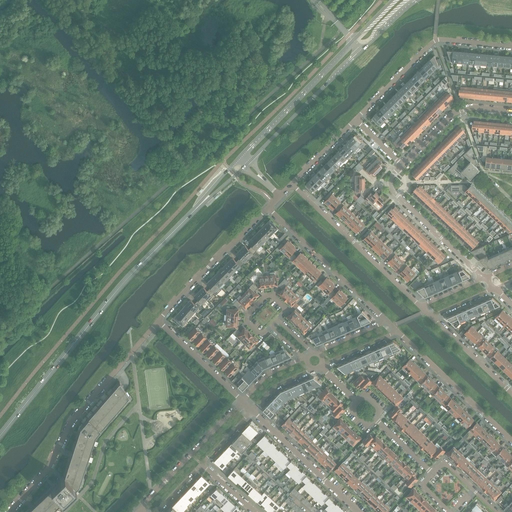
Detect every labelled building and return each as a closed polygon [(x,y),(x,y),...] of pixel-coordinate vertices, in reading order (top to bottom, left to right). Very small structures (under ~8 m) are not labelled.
[(456,64),(458,52),(457,52),(456,52),(447,51),(451,61),(457,62),(456,64)] [(438,66),(436,59),(434,55),(428,62),(427,63),(434,70),(438,66)] [(434,70),(427,63),(424,66),(423,67),(430,74),(434,70)] [(430,74),(423,67),(420,70),(419,71),(418,71),(426,79),(430,74)] [(426,79),(418,71),(418,72),(418,71),(416,72),(417,73),(415,74),(416,75),(415,75),(414,76),(421,83),(426,79)] [(461,85),(462,75),(451,74),(453,80),(457,80),(457,85),(455,85),(457,89),(459,90),(460,85),(461,85)] [(421,83),(414,76),(411,79),(411,80),(410,80),(418,88),(417,87),(421,83)] [(449,88),(445,85),(448,82),(446,76),(438,84),(445,91),(449,94),(450,93),(451,91),(450,87),(449,88)] [(418,88),(410,80),(407,83),(406,84),(413,91),(414,93),(418,88)] [(413,91),(406,84),(403,87),(402,88),(401,89),(408,96),(413,91)] [(408,96),(401,89),(398,91),(399,92),(398,93),(398,92),(397,93),(404,100),(408,96)] [(452,97),(453,96),(450,93),(449,94),(445,91),(442,95),(450,102),(454,98),(452,97)] [(404,100),(397,93),(394,96),(394,97),(393,97),(400,104),(404,100)] [(450,102),(442,95),(438,98),(446,106),(450,102)] [(400,104),(393,97),(390,100),(389,101),(397,110),(396,108),(400,104)] [(446,106),(438,98),(434,102),(442,110),(446,106)] [(397,110),(389,101),(386,104),(385,105),(384,106),(393,114),(397,110)] [(442,110),(434,102),(430,106),(438,114),(442,110)] [(393,114),(384,106),(381,108),(382,109),(381,110),(381,109),(380,110),(387,117),(388,118),(393,114)] [(438,114),(430,106),(426,110),(434,118),(438,114)] [(387,117),(380,110),(377,113),(377,114),(376,114),(384,122),(383,121),(387,117)] [(434,118),(426,110),(428,111),(424,115),(430,122),(434,118)] [(384,122),(376,114),(372,118),(380,127),(383,123),(384,122)] [(430,122),(424,115),(420,119),(427,126),(430,122)] [(427,126),(420,119),(416,123),(423,129),(427,126)] [(423,129),(416,123),(412,127),(419,133),(423,129)] [(465,133),(464,131),(461,127),(460,128),(459,126),(455,130),(462,137),(465,133)] [(419,133),(412,127),(409,130),(415,137),(419,133)] [(415,137),(409,130),(407,129),(403,133),(411,141),(415,137)] [(462,137),(455,130),(451,134),(458,141),(462,137)] [(411,141),(403,133),(400,136),(399,136),(408,145),(411,141)] [(458,141),(451,134),(447,138),(454,145),(458,141)] [(362,142),(355,135),(351,139),(359,147),(358,146),(362,142)] [(408,145),(399,136),(393,142),(397,147),(399,145),(402,147),(406,143),(407,145),(408,145)] [(454,145),(447,138),(443,142),(450,149),(454,145)] [(359,147),(351,139),(350,140),(351,140),(350,141),(348,142),(348,141),(347,142),(347,143),(354,150),(355,151),(359,147)] [(450,149),(443,142),(439,146),(446,152),(450,149)] [(354,150),(347,143),(347,144),(346,145),(346,144),(343,147),(350,154),(354,150)] [(486,167),(487,157),(488,146),(477,145),(479,150),(483,151),(483,156),(481,157),(483,162),(486,162),(485,167),(486,167)] [(446,152),(439,146),(436,150),(442,156),(446,152)] [(350,154),(343,147),(343,148),(342,148),(339,151),(348,159),(346,157),(350,154)] [(470,178),(479,170),(477,164),(475,159),(474,159),(470,156),(473,152),(471,147),(463,155),(470,162),(462,170),(467,175),(469,177),(470,178)] [(442,156),(436,150),(432,153),(439,160),(442,156)] [(348,159),(339,151),(338,152),(336,155),(344,163),(348,159)] [(439,160),(432,153),(428,157),(435,164),(439,160)] [(344,163),(336,155),(335,155),(335,156),(334,156),(332,158),(339,165),(342,161),(344,163)] [(467,175),(462,170),(457,166),(464,158),(462,156),(448,170),(453,175),(456,172),(463,179),(467,175)] [(435,164),(428,157),(424,161),(431,168),(435,164)] [(339,165),(332,158),(331,159),(332,159),(331,160),(330,160),(328,162),(335,169),(339,165)] [(382,167),(380,164),(382,162),(378,158),(375,160),(374,159),(370,163),(378,171),(382,167)] [(431,168),(424,161),(420,165),(427,172),(431,168)] [(335,169),(328,162),(327,163),(328,163),(327,164),(324,166),(332,174),(331,173),(335,169)] [(378,171),(370,163),(366,167),(368,168),(365,170),(370,174),(372,172),(374,175),(378,171)] [(427,172),(420,165),(416,169),(423,176),(427,172)] [(332,174),(324,166),(324,167),(323,168),(320,170),(328,178),(332,174)] [(423,176),(416,169),(412,173),(414,175),(413,175),(417,178),(419,180),(423,176)] [(328,178),(320,170),(320,171),(319,172),(319,171),(317,174),(325,182),(328,178)] [(325,182),(317,174),(316,174),(315,175),(313,178),(321,186),(325,182)] [(365,183),(365,178),(361,178),(361,175),(355,175),(355,183),(365,183)] [(321,186),(313,178),(312,178),(312,179),(311,179),(309,181),(316,188),(317,190),(321,186)] [(316,188),(309,181),(308,182),(309,182),(308,183),(305,185),(312,192),(316,188)] [(365,189),(365,183),(355,183),(355,192),(361,192),(361,189),(365,189)] [(463,194),(472,184),(471,184),(468,188),(466,186),(464,185),(451,185),(448,188),(451,191),(451,192),(461,192),(463,194)] [(469,195),(476,188),(472,184),(463,194),(465,191),(469,195)] [(417,196),(423,190),(419,186),(418,188),(417,187),(414,190),(415,191),(413,193),(417,196)] [(473,199),(480,192),(476,188),(469,195),(473,199)] [(421,200),(427,193),(423,190),(417,196),(421,200)] [(328,206),(336,198),(330,192),(324,198),(326,200),(325,202),(326,203),(326,204),(328,206)] [(372,205),(380,196),(375,192),(373,195),(371,193),(367,197),(369,199),(368,201),(372,205)] [(477,202),(483,196),(480,192),(473,199),(477,202)] [(425,204),(431,197),(427,193),(421,200),(425,204)] [(383,205),(381,203),(384,200),(380,196),(372,205),(376,208),(377,207),(379,209),(383,205)] [(481,206),(487,199),(483,196),(477,202),(481,206)] [(429,208),(435,201),(431,197),(425,204),(429,208)] [(336,209),(342,203),(336,198),(328,206),(331,209),(331,208),(333,209),(334,208),(336,209)] [(485,210),(491,203),(487,199),(481,206),(485,210)] [(433,211),(439,204),(435,201),(429,208),(433,211)] [(340,217),(348,209),(342,203),(336,209),(338,211),(336,213),(338,214),(337,215),(340,217)] [(489,214),(495,207),(491,203),(485,210),(489,214)] [(436,215),(443,208),(439,204),(433,211),(436,215)] [(392,218),(398,211),(394,207),(393,209),(392,208),(389,211),(389,212),(388,214),(392,218)] [(493,217),(499,210),(495,207),(489,214),(493,217)] [(440,219),(447,212),(443,208),(436,215),(440,219)] [(344,220),(352,213),(348,209),(340,217),(342,220),(343,219),(344,220)] [(496,221),(503,214),(499,210),(493,217),(496,221)] [(396,222),(402,215),(398,211),(392,218),(396,222)] [(444,223),(451,216),(447,212),(440,219),(444,223)] [(349,224),(356,217),(352,213),(344,220),(344,221),(347,224),(347,223),(349,224)] [(500,225),(507,218),(503,214),(496,221),(500,225)] [(400,225),(406,218),(402,215),(396,222),(400,225)] [(448,226),(455,219),(451,216),(444,223),(448,226)] [(353,228),(360,221),(356,217),(349,224),(348,225),(351,228),(351,227),(353,228)] [(402,230),(410,222),(406,218),(400,225),(399,227),(402,230)] [(504,229),(511,222),(507,218),(500,225),(504,229)] [(452,230),(459,223),(455,219),(448,226),(452,230)] [(277,228),(275,226),(276,225),(273,222),(272,223),(270,221),(266,225),(265,224),(273,232),(277,228)] [(360,233),(366,226),(360,221),(353,228),(352,229),(355,231),(357,232),(358,231),(360,233)] [(406,234),(414,226),(410,222),(402,230),(406,234)] [(456,234),(463,227),(459,223),(452,230),(456,234)] [(273,232),(265,224),(263,227),(262,229),(261,228),(269,236),(273,232)] [(411,236),(418,230),(414,226),(406,234),(407,234),(408,233),(411,236)] [(460,237),(467,231),(463,227),(456,234),(460,237)] [(259,232),(257,233),(265,241),(269,236),(261,228),(258,231),(259,232)] [(367,243),(368,243),(375,235),(369,229),(363,235),(365,237),(364,239),(365,240),(365,241),(367,243)] [(415,240),(422,233),(418,230),(411,236),(415,240)] [(464,241),(470,234),(467,231),(460,237),(464,241)] [(483,246),(471,251),(475,255),(478,254),(480,258),(479,259),(482,261),(484,263),(489,268),(490,268),(492,267),(493,266),(500,263),(501,263),(502,262),(503,262),(510,259),(511,258),(511,257),(511,232),(507,235),(503,237),(498,239),(493,241),(488,244),(485,245),(483,246)] [(255,236),(253,237),(260,245),(265,241),(257,233),(254,235),(255,236)] [(418,245),(426,237),(422,233),(415,240),(414,242),(418,245)] [(468,245),(474,238),(470,234),(464,241),(468,245)] [(371,247),(379,239),(375,235),(368,243),(369,244),(369,245),(371,247)] [(253,237),(252,237),(250,239),(250,240),(249,242),(252,245),(250,247),(255,252),(257,250),(258,251),(260,251),(263,248),(260,245),(253,237)] [(423,248),(430,241),(426,237),(418,245),(420,244),(423,248)] [(472,249),(478,242),(474,238),(468,245),(472,249)] [(376,251),(383,243),(379,239),(371,247),(372,247),(374,248),(373,249),(376,251)] [(285,253),(293,244),(290,242),(289,242),(288,241),(284,245),(282,243),(278,247),(280,250),(281,249),(285,253)] [(427,251),(434,245),(430,241),(423,248),(427,251)] [(380,255),(388,247),(383,243),(376,251),(378,252),(377,253),(380,255)] [(293,253),(296,249),(294,247),(295,247),(293,244),(285,253),(289,256),(288,257),(290,259),(295,255),(293,253)] [(430,257),(438,248),(434,245),(427,251),(426,253),(430,257)] [(255,252),(250,247),(249,249),(245,246),(243,247),(240,249),(248,257),(252,253),(253,254),(255,252)] [(388,259),(393,253),(388,247),(380,255),(382,258),(383,257),(384,258),(386,257),(388,259)] [(434,260),(442,252),(438,248),(430,257),(434,260)] [(248,257),(240,249),(238,252),(237,254),(240,258),(238,260),(243,264),(245,262),(244,261),(248,257)] [(445,257),(446,256),(442,252),(434,260),(438,264),(439,263),(440,264),(448,260),(445,257)] [(297,265),(305,256),(303,254),(302,254),(300,253),(297,257),(295,255),(290,259),(292,262),(293,261),(297,265)] [(391,266),(399,258),(393,253),(388,259),(389,260),(388,262),(389,263),(389,264),(391,266)] [(297,265),(301,268),(308,261),(307,259),(308,259),(305,256),(297,265)] [(243,264),(238,260),(236,262),(233,258),(231,260),(230,259),(228,262),(236,270),(240,266),(241,267),(243,264)] [(399,270),(405,264),(399,258),(391,266),(394,269),(395,268),(396,270),(398,268),(399,270)] [(306,272),(313,264),(313,265),(311,263),(312,263),(309,260),(308,261),(301,268),(306,272)] [(236,270),(228,262),(227,264),(226,263),(224,266),(232,274),(236,270)] [(306,272),(310,276),(317,269),(315,267),(316,267),(313,264),(306,272)] [(403,278),(411,269),(405,264),(399,270),(401,271),(400,273),(401,274),(401,275),(403,278)] [(232,274),(224,266),(223,266),(224,267),(223,268),(222,268),(219,270),(227,278),(232,274)] [(318,277),(321,273),(319,271),(320,271),(317,268),(317,269),(310,276),(314,280),(313,281),(315,283),(320,278),(318,277)] [(411,281),(417,275),(411,269),(403,278),(406,280),(406,279),(408,281),(409,279),(411,281)] [(470,276),(463,269),(462,269),(459,271),(463,279),(465,278),(465,279),(470,276)] [(227,278),(219,270),(217,273),(216,275),(215,274),(223,282),(227,278)] [(463,279),(459,271),(454,273),(458,281),(460,280),(460,281),(463,280),(463,279)] [(453,283),(449,275),(448,273),(443,275),(444,277),(448,286),(450,285),(453,284),(453,283)] [(458,282),(458,281),(454,273),(449,275),(453,283),(455,283),(458,282)] [(223,282),(215,274),(213,277),(213,278),(212,279),(211,279),(219,287),(223,282)] [(448,286),(444,277),(439,279),(443,288),(445,287),(445,288),(448,286)] [(323,289),(331,281),(329,279),(328,279),(326,278),(323,282),(321,280),(316,284),(319,286),(323,289)] [(219,287),(211,279),(208,281),(209,282),(207,283),(211,287),(209,289),(214,294),(216,291),(215,291),(219,287)] [(443,288),(439,279),(434,282),(438,290),(440,289),(440,290),(443,288)] [(438,290),(434,282),(433,280),(428,282),(433,293),(433,292),(435,291),(435,292),(438,291),(438,290)] [(331,290),(335,286),(333,284),(334,284),(331,281),(323,289),(327,293),(327,294),(329,296),(333,292),(331,290)] [(433,293),(428,282),(423,284),(424,286),(428,294),(430,294),(433,293)] [(290,290),(286,286),(287,285),(285,283),(280,287),(282,289),(279,293),(283,297),(290,290)] [(254,292),(256,289),(251,285),(249,287),(250,288),(246,292),(254,299),(258,295),(254,292)] [(428,294),(424,286),(419,288),(418,288),(417,289),(425,297),(428,295),(428,294)] [(214,294),(209,289),(207,291),(203,287),(202,289),(201,288),(199,291),(207,299),(211,295),(211,296),(214,294)] [(287,301),(294,294),(290,290),(283,297),(287,301)] [(336,301),(344,293),(341,291),(339,290),(335,294),(333,292),(329,296),(331,298),(332,298),(336,301)] [(207,299),(199,291),(196,294),(197,294),(195,296),(199,299),(197,302),(201,306),(204,304),(203,303),(207,299)] [(254,299),(246,292),(245,291),(241,295),(242,296),(250,304),(254,299)] [(344,302),(348,298),(346,296),(344,293),(336,301),(340,305),(339,306),(342,308),(346,304),(344,302)] [(297,304),(302,299),(299,297),(298,297),(294,294),(287,301),(287,302),(287,301),(291,305),(293,307),(297,304)] [(250,304),(242,296),(238,300),(235,302),(240,306),(242,304),(246,308),(250,304)] [(500,305),(492,298),(491,298),(491,299),(489,300),(489,299),(486,300),(490,309),(500,305)] [(201,306),(197,302),(195,304),(191,300),(189,302),(188,301),(186,304),(195,312),(198,307),(199,308),(201,306)] [(490,309),(486,300),(486,301),(484,302),(484,301),(481,303),(485,312),(490,309)] [(485,312),(481,303),(479,304),(476,305),(480,314),(485,312)] [(195,312),(186,304),(187,305),(185,306),(184,306),(182,309),(191,316),(195,312)] [(480,314),(476,305),(474,306),(471,307),(475,316),(480,314)] [(475,316),(471,307),(471,308),(469,308),(466,309),(470,318),(475,316)] [(292,321),(299,314),(301,312),(297,308),(288,317),(292,321)] [(191,316),(182,309),(183,309),(181,311),(181,310),(178,313),(187,321),(191,316)] [(470,318),(466,309),(466,310),(464,311),(464,310),(461,311),(465,320),(470,318)] [(500,321),(507,314),(503,310),(496,317),(500,321)] [(358,316),(362,324),(363,323),(364,324),(371,320),(362,311),(358,316)] [(465,320),(461,311),(461,312),(459,313),(459,312),(456,314),(460,323),(465,320)] [(187,321),(178,313),(179,314),(175,318),(177,320),(175,322),(179,326),(181,324),(183,325),(187,321)] [(296,325),(303,318),(299,314),(292,321),(296,325)] [(460,323),(456,314),(454,315),(454,314),(447,318),(456,327),(460,323)] [(504,325),(511,318),(509,317),(510,316),(508,314),(507,315),(507,314),(500,321),(504,325)] [(362,324),(358,316),(353,318),(357,327),(357,326),(359,325),(359,326),(362,325),(362,324)] [(300,329),(307,321),(303,318),(296,325),(300,329)] [(357,327),(353,318),(348,320),(352,329),(352,328),(354,328),(357,327)] [(218,324),(212,319),(209,322),(214,328),(218,324)] [(352,329),(348,320),(343,322),(347,331),(349,330),(352,329)] [(310,331),(314,326),(312,324),(311,325),(307,321),(300,329),(304,333),(308,329),(310,331)] [(347,331),(343,322),(338,324),(342,333),(344,332),(344,333),(347,331)] [(342,333),(338,324),(333,327),(337,336),(337,335),(339,334),(339,335),(342,333)] [(470,340),(478,332),(471,326),(465,333),(469,337),(468,337),(470,340)] [(337,336),(333,327),(328,329),(332,338),(332,337),(334,336),(334,337),(337,336)] [(195,342),(202,334),(196,328),(188,336),(191,338),(192,337),(193,339),(194,338),(196,340),(195,342)] [(240,342),(242,340),(249,333),(245,329),(241,332),(239,330),(235,335),(237,337),(236,338),(240,342)] [(332,338),(328,329),(323,331),(327,340),(327,339),(329,339),(332,338)] [(327,340),(323,331),(318,333),(322,342),(324,341),(327,340)] [(246,344),(254,337),(249,332),(249,333),(242,340),(246,344)] [(477,344),(484,336),(482,334),(481,335),(478,332),(470,340),(472,342),(473,341),(475,343),(477,344)] [(322,342),(318,333),(309,337),(313,340),(317,345),(317,344),(319,343),(322,342)] [(201,348),(209,340),(202,334),(195,342),(197,344),(198,343),(200,345),(201,344),(203,346),(201,348)] [(482,351),(489,343),(486,340),(487,339),(484,337),(485,336),(484,336),(477,344),(479,346),(480,348),(482,351)] [(207,354),(215,346),(217,344),(211,337),(209,340),(201,348),(204,350),(204,349),(206,351),(207,350),(209,352),(207,354)] [(254,345),(258,341),(254,337),(246,344),(250,348),(249,349),(252,351),(256,347),(254,345)] [(401,349),(398,346),(393,341),(389,343),(393,352),(401,349)] [(394,355),(393,352),(389,343),(386,345),(385,346),(390,358),(394,355)] [(489,355),(496,348),(496,347),(496,348),(494,345),(493,346),(489,343),(482,351),(484,353),(485,352),(486,353),(489,355)] [(385,346),(384,345),(381,347),(382,347),(380,348),(379,348),(383,357),(385,360),(390,358),(385,346)] [(214,360),(221,352),(215,346),(207,354),(210,356),(211,355),(212,357),(213,356),(215,358),(213,360),(214,360)] [(292,356),(284,348),(280,350),(284,359),(287,358),(287,357),(289,356),(289,357),(292,356)] [(383,357),(379,348),(376,349),(377,350),(375,350),(374,350),(378,359),(383,357)] [(494,362),(501,354),(498,351),(498,350),(496,348),(489,355),(491,358),(492,359),(491,360),(494,362)] [(284,359),(280,350),(275,352),(279,361),(282,360),(282,359),(284,359)] [(378,359),(374,350),(371,351),(372,352),(370,353),(370,352),(369,352),(373,361),(378,359)] [(220,366),(227,358),(221,352),(214,360),(216,362),(217,361),(219,363),(220,362),(222,364),(220,366)] [(279,361),(275,352),(270,354),(274,363),(277,362),(279,361)] [(373,361),(369,352),(367,353),(367,354),(365,355),(365,354),(364,354),(368,363),(373,361)] [(274,363),(270,354),(265,357),(269,366),(272,364),(274,363),(274,364),(274,363)] [(368,363),(364,354),(362,356),(360,357),(360,356),(360,357),(364,365),(368,363)] [(498,366),(505,358),(501,354),(494,362),(496,364),(497,363),(498,365),(498,366)] [(269,366),(265,357),(259,360),(257,361),(264,368),(267,367),(267,366),(269,365),(269,366)] [(364,365),(360,357),(357,358),(355,359),(359,368),(364,365)] [(226,372),(234,364),(227,358),(220,366),(223,368),(223,367),(225,369),(226,368),(228,370),(226,372)] [(503,369),(509,362),(505,358),(498,366),(500,368),(501,367),(503,369)] [(359,368),(355,359),(352,360),(352,361),(350,361),(354,370),(359,368)] [(409,372),(416,364),(414,362),(414,363),(410,359),(402,367),(403,367),(405,369),(406,368),(409,372)] [(264,368),(257,361),(253,365),(261,372),(263,370),(262,369),(264,368)] [(354,370),(350,361),(347,362),(347,363),(345,364),(345,363),(349,372),(354,370)] [(506,374),(511,367),(511,364),(509,362),(503,369),(504,371),(506,374)] [(349,372),(345,363),(342,364),(342,365),(340,366),(340,365),(337,366),(345,374),(349,372)] [(239,371),(240,370),(234,364),(226,372),(229,374),(230,373),(231,375),(232,374),(234,376),(238,372),(239,371)] [(414,376),(421,368),(420,368),(420,369),(418,367),(419,366),(416,364),(409,372),(414,376)] [(261,372),(253,365),(250,369),(257,376),(259,373),(260,372),(261,372)] [(416,380),(418,382),(426,375),(423,372),(424,372),(422,371),(423,370),(421,368),(414,376),(417,379),(416,380)] [(257,376),(250,369),(246,373),(253,380),(255,377),(256,375),(257,376)] [(253,380),(246,373),(242,377),(249,384),(251,381),(252,379),(253,380)] [(361,385),(365,379),(361,375),(354,383),(358,387),(361,385)] [(376,387),(383,379),(379,375),(372,383),(376,387)] [(425,387),(432,379),(430,377),(429,378),(428,377),(426,375),(418,382),(418,383),(419,382),(421,384),(422,383),(425,387)] [(249,384),(242,377),(238,381),(240,384),(238,386),(243,390),(249,384)] [(312,378),(310,379),(314,388),(320,385),(313,377),(312,378)] [(364,389),(372,381),(367,377),(365,379),(361,385),(364,389)] [(307,380),(305,381),(309,390),(314,388),(310,379),(307,380)] [(380,390),(387,383),(383,379),(376,387),(380,390)] [(428,391),(430,393),(437,386),(435,384),(435,383),(434,382),(435,381),(432,379),(425,387),(429,390),(428,391)] [(302,383),(300,383),(304,392),(309,390),(305,381),(302,382),(302,383)] [(95,436),(129,397),(119,382),(80,428),(64,476),(26,511),(51,511),(79,486),(95,436)] [(297,385),(295,386),(299,394),(304,392),(300,383),(297,384),(297,385)] [(384,394),(391,387),(387,383),(380,390),(384,394)] [(292,387),(290,388),(294,396),(299,394),(295,386),(295,385),(292,387)] [(437,398),(444,391),(442,388),(441,389),(440,388),(437,386),(430,393),(430,394),(430,393),(433,396),(434,395),(437,398)] [(287,389),(285,390),(289,399),(294,396),(290,388),(290,387),(287,389)] [(388,398),(395,390),(391,387),(384,394),(388,398)] [(324,400),(331,392),(327,389),(318,397),(322,402),(324,400)] [(285,390),(281,391),(280,392),(280,393),(279,394),(285,401),(287,400),(289,399),(285,390)] [(392,402),(399,394),(395,390),(388,398),(392,402)] [(439,402),(442,404),(449,397),(447,395),(446,393),(444,391),(437,398),(440,401),(439,402)] [(328,403),(335,396),(331,392),(324,400),(328,403)] [(277,397),(275,398),(282,405),(285,401),(279,394),(278,394),(276,396),(277,397)] [(396,405),(403,398),(399,394),(392,402),(396,405)] [(332,407),(339,400),(335,396),(328,403),(332,407)] [(449,409),(456,402),(453,400),(451,399),(449,397),(442,404),(441,405),(442,405),(444,407),(445,406),(449,409)] [(273,401),(271,402),(278,409),(282,405),(275,398),(272,400),(273,401)] [(334,413),(342,404),(339,400),(332,407),(336,411),(333,413),(334,413)] [(269,405),(268,406),(274,413),(278,409),(271,402),(269,404),(269,405)] [(453,413),(460,406),(460,405),(459,406),(457,405),(458,404),(456,402),(449,409),(453,413)] [(338,417),(344,410),(341,406),(343,404),(342,404),(334,413),(338,417)] [(392,419),(401,409),(397,405),(390,413),(394,417),(392,419)] [(268,406),(267,406),(265,408),(264,410),(263,410),(268,414),(267,415),(270,417),(270,416),(270,417),(274,413),(268,406)] [(457,417),(463,410),(461,409),(462,408),(460,406),(453,413),(457,417)] [(396,423),(403,415),(399,412),(401,409),(392,419),(396,423)] [(461,421),(467,414),(468,414),(466,411),(465,412),(463,410),(457,417),(461,421)] [(466,428),(473,420),(470,416),(468,414),(467,414),(461,421),(465,424),(464,425),(466,427),(466,428)] [(400,426),(407,419),(403,415),(396,423),(400,426)] [(286,429),(293,422),(289,418),(282,425),(286,429)] [(338,430),(344,423),(340,419),(334,426),(338,430)] [(404,430),(411,423),(407,419),(400,426),(404,430)] [(290,433),(297,426),(298,424),(294,421),(293,422),(286,429),(290,433)] [(342,434),(348,427),(344,423),(338,430),(342,434)] [(408,434),(415,426),(411,423),(404,430),(408,434)] [(476,435),(483,428),(481,426),(480,426),(477,423),(469,431),(472,433),(473,432),(476,435)] [(258,432),(250,424),(247,427),(248,427),(247,428),(246,428),(254,436),(258,432)] [(294,436),(301,430),(297,426),(290,433),(291,433),(290,434),(292,436),(293,435),(294,436)] [(412,438),(419,430),(415,426),(408,434),(412,438)] [(346,437),(352,430),(348,427),(342,434),(346,437)] [(254,436),(246,428),(244,430),(244,431),(243,432),(242,432),(250,440),(254,436)] [(480,439),(487,432),(485,431),(485,430),(483,428),(476,435),(480,439)] [(298,440),(305,433),(301,430),(294,436),(296,438),(295,438),(297,440),(298,440)] [(349,441),(356,434),(352,430),(346,437),(349,441)] [(416,441),(423,434),(419,430),(412,438),(416,441)] [(244,450),(252,442),(250,440),(242,432),(232,442),(240,449),(243,452),(242,452),(245,455),(246,453),(244,450)] [(302,444),(308,437),(310,435),(306,432),(305,433),(298,440),(302,444)] [(484,443),(491,436),(489,434),(487,432),(480,439),(484,443)] [(354,445),(360,438),(356,434),(349,441),(354,445)] [(367,445),(376,436),(376,435),(374,438),(370,434),(363,441),(367,445)] [(419,445),(427,437),(423,434),(416,441),(419,445)] [(261,447),(269,438),(265,435),(257,443),(261,447)] [(372,448),(373,446),(380,439),(376,436),(367,445),(368,445),(372,448)] [(488,447),(496,440),(493,437),(493,438),(491,437),(492,436),(491,436),(484,443),(488,447)] [(306,448),(312,441),(308,437),(302,444),(306,448)] [(423,449),(431,441),(427,437),(419,445),(423,449)] [(265,450),(273,442),(272,442),(272,443),(268,439),(269,439),(269,438),(261,447),(265,450)] [(377,450),(384,443),(380,439),(373,446),(377,450)] [(493,454),(501,446),(497,442),(498,442),(496,440),(488,447),(492,450),(491,451),(493,454)] [(310,451),(316,445),(312,441),(306,448),(310,451)] [(427,453),(434,445),(431,441),(423,449),(427,453)] [(240,449),(232,442),(229,446),(236,453),(240,449)] [(269,454),(276,447),(277,446),(276,445),(276,446),(274,445),(275,444),(273,442),(265,450),(269,454)] [(381,454),(388,447),(384,443),(377,450),(381,454)] [(314,455),(320,448),(316,445),(310,451),(314,455)] [(431,456),(440,446),(438,449),(434,445),(427,453),(431,456)] [(236,453),(229,446),(225,450),(233,457),(234,458),(237,454),(236,453)] [(437,458),(444,450),(440,446),(431,456),(433,454),(437,458)] [(500,458),(507,451),(505,449),(504,449),(503,448),(501,446),(493,454),(494,454),(496,456),(497,455),(500,458)] [(279,450),(276,447),(269,454),(272,458),(280,449),(279,450)] [(385,458),(392,451),(388,447),(381,454),(385,458)] [(451,458),(458,451),(454,447),(447,454),(449,456),(451,458)] [(318,459),(324,452),(320,448),(314,455),(314,456),(316,458),(318,459)] [(276,461),(284,453),(280,449),(272,458),(276,461)] [(455,462),(462,454),(463,453),(459,449),(458,451),(451,458),(455,462)] [(233,457),(225,450),(222,453),(229,461),(233,457)] [(389,461),(396,454),(392,451),(385,458),(389,461)] [(503,462),(505,465),(511,457),(511,456),(510,455),(509,454),(510,453),(507,451),(500,458),(504,462),(503,462)] [(322,463),(328,456),(324,452),(318,459),(319,460),(318,461),(321,463),(321,462),(322,463)] [(229,461),(222,453),(218,457),(226,464),(229,461)] [(280,465),(288,457),(284,453),(276,461),(280,465)] [(393,465),(400,458),(396,454),(389,461),(393,465)] [(459,465),(466,458),(462,454),(455,462),(459,465)] [(325,466),(332,460),(328,456),(322,463),(325,466)] [(226,464),(218,457),(219,458),(217,459),(214,461),(223,469),(227,465),(226,464)] [(284,469),(292,460),(291,461),(287,458),(288,457),(280,465),(284,469)] [(397,469),(404,462),(400,458),(393,465),(397,469)] [(463,469),(469,462),(466,458),(459,465),(463,469)] [(287,472),(295,464),(292,460),(284,469),(285,468),(289,471),(287,472)] [(330,470),(336,463),(332,460),(325,466),(330,470)] [(339,474),(348,465),(343,461),(335,470),(339,474)] [(401,473),(407,465),(404,462),(397,469),(395,471),(399,474),(401,473)] [(467,473),(473,466),(469,462),(463,469),(467,473)] [(291,476),(299,467),(298,468),(297,467),(298,466),(295,464),(287,472),(291,476)] [(343,478),(350,471),(351,469),(348,465),(339,474),(343,478)] [(405,476),(411,469),(407,465),(401,473),(405,476)] [(471,476),(477,469),(473,466),(467,473),(471,476)] [(232,479),(240,470),(236,467),(228,475),(232,479)] [(295,479),(303,471),(302,472),(299,468),(299,467),(291,476),(295,479)] [(239,480),(245,473),(244,474),(242,472),(244,470),(242,468),(240,470),(232,479),(237,483),(238,481),(239,480)] [(406,482),(415,473),(411,469),(405,476),(408,480),(406,482)] [(474,480),(481,473),(477,469),(471,476),(474,480)] [(299,483),(307,475),(307,474),(306,475),(305,474),(305,473),(303,471),(295,479),(299,483)] [(347,481),(354,475),(350,471),(343,478),(344,478),(343,479),(345,481),(346,480),(347,481)] [(242,485),(249,477),(245,473),(239,480),(240,482),(242,485)] [(411,486),(417,479),(413,475),(415,473),(406,482),(411,486)] [(478,484),(485,477),(481,473),(474,480),(478,484)] [(199,478),(198,480),(205,487),(209,483),(201,475),(198,478),(199,478)] [(304,485),(311,478),(307,475),(299,483),(300,482),(304,485)] [(351,485),(358,478),(354,475),(347,481),(349,483),(348,483),(350,486),(351,485)] [(246,488),(253,480),(249,477),(242,485),(243,484),(244,485),(244,486),(246,488)] [(482,488),(489,480),(485,477),(478,484),(482,488)] [(249,493),(256,485),(259,482),(255,478),(253,480),(246,488),(247,488),(248,489),(250,491),(248,493),(249,493)] [(306,490),(314,482),(313,482),(310,479),(311,478),(304,485),(303,487),(306,490)] [(355,489),(363,480),(361,482),(358,478),(351,485),(355,489)] [(198,480),(197,479),(195,482),(194,484),(202,491),(205,487),(198,480)] [(486,491),(493,484),(495,483),(491,479),(489,480),(482,488),(486,491)] [(359,493),(367,484),(363,480),(355,489),(359,493)] [(310,494),(318,485),(314,482),(306,490),(310,494)] [(202,491),(194,484),(193,483),(190,487),(198,495),(202,491)] [(363,496),(371,488),(367,484),(359,493),(363,496)] [(490,495),(497,488),(493,484),(486,491),(490,495)] [(260,488),(256,485),(249,493),(250,494),(252,497),(260,488)] [(314,497),(322,489),(318,485),(310,494),(314,497)] [(198,495),(190,487),(186,491),(194,498),(197,494),(198,495)] [(212,500),(213,499),(220,491),(216,488),(215,489),(213,487),(208,492),(210,494),(208,496),(212,500)] [(257,500),(264,492),(260,488),(252,497),(253,497),(253,496),(254,497),(254,498),(257,500)] [(367,500),(375,492),(371,488),(363,496),(367,500)] [(494,499),(501,492),(497,488),(490,495),(494,499)] [(318,501),(326,493),(325,493),(321,490),(322,489),(314,497),(318,501)] [(411,500),(418,493),(414,489),(407,496),(411,500)] [(194,498),(186,491),(182,495),(191,503),(194,499),(194,498)] [(217,503),(224,495),(223,496),(222,494),(220,491),(213,499),(217,503)] [(261,504),(268,495),(264,492),(257,500),(258,501),(258,502),(261,504)] [(371,504),(377,497),(373,494),(375,492),(367,500),(367,501),(369,503),(370,503),(371,504)] [(323,504),(330,496),(326,493),(318,501),(322,505),(323,504)] [(415,504),(422,496),(418,493),(411,500),(415,504)] [(179,499),(186,506),(190,502),(191,503),(182,495),(179,499)] [(220,507),(228,499),(227,499),(226,498),(226,497),(224,495),(217,503),(215,505),(219,508),(220,507)] [(265,508),(272,499),(268,495),(261,504),(262,503),(265,506),(264,507),(265,508)] [(325,508),(334,500),(330,496),(323,504),(327,507),(325,508)] [(418,508),(426,500),(422,496),(415,504),(418,508)] [(375,508),(381,501),(377,497),(371,504),(372,505),(371,506),(374,508),(374,507),(375,508)] [(187,506),(186,506),(179,499),(175,502),(183,510),(187,506)] [(224,511),(232,502),(228,499),(220,507),(224,511)] [(269,511),(276,503),(272,499),(265,508),(269,511)] [(329,511),(337,503),(336,504),(333,501),(334,500),(325,508),(329,511)] [(422,511),(430,504),(426,500),(418,508),(422,511)] [(379,511),(387,503),(385,504),(381,501),(375,508),(379,511)] [(181,511),(183,510),(175,502),(171,506),(177,511),(181,511)] [(225,511),(230,511),(236,506),(232,502),(224,511),(225,511)] [(269,511),(274,511),(279,507),(280,506),(276,503),(269,511)] [(329,511),(336,511),(341,507),(339,505),(338,505),(337,504),(337,503),(329,511)] [(379,511),(385,511),(391,507),(387,503),(379,511)] [(488,511),(485,508),(484,509),(482,508),(483,508),(477,503),(473,506),(473,507),(472,508),(473,509),(470,511),(469,511),(468,511),(488,511)]
